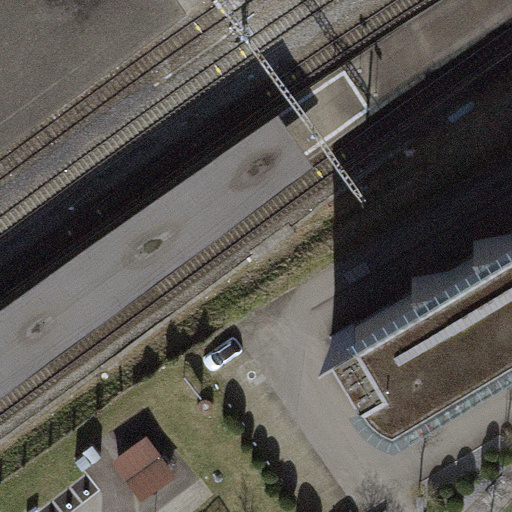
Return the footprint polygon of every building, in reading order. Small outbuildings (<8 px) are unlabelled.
[(0,0),(0,96),(12,113),(22,127),(195,4),(192,0),(0,0)] [(0,142),(22,127),(12,113),(0,96),(0,142)] [(0,385),(116,301),(313,157),(281,108),(59,262),(0,305),(0,385)] [(511,208),(328,320),(395,430),(511,359),(511,208)] [(148,433),(113,458),(142,499),(177,474),(148,433)]
